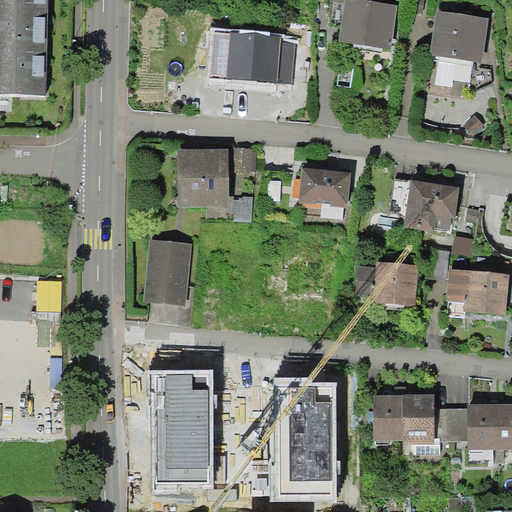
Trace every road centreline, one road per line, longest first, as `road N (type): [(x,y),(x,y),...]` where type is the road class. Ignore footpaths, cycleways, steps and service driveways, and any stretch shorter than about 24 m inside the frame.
road 1 (residential): [(98,330),(511,372)]
road 2 (residential): [(511,164),(263,131),(100,125)]
road 3 (secondary): [(105,511),(98,330)]
road 4 (secondary): [(98,330),(99,164)]
road 5 (secondary): [(100,125),(102,0)]
